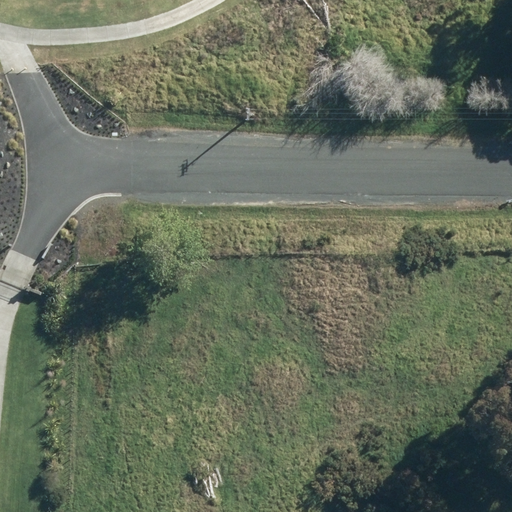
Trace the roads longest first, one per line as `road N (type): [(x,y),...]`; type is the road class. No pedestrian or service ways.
road 1 (residential): [(80,137),(183,169),(511,169)]
road 2 (residential): [(80,137),(0,298)]
